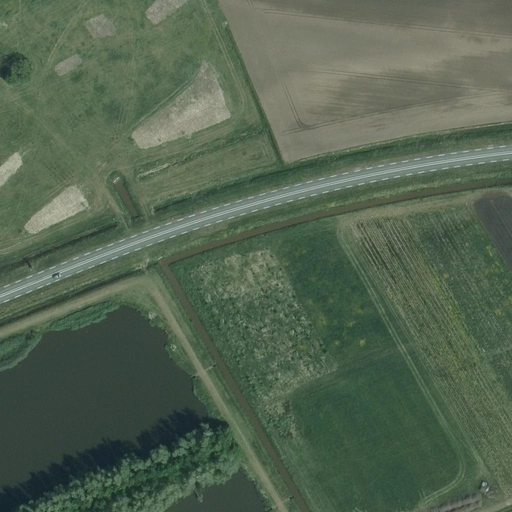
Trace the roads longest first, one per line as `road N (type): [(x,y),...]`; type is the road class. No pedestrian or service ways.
road 1 (secondary): [(0,296),(286,194),(511,153)]
road 2 (track): [(0,333),(147,283),(282,511)]
